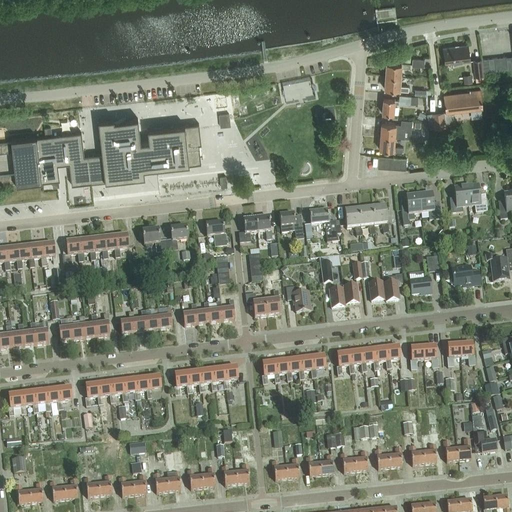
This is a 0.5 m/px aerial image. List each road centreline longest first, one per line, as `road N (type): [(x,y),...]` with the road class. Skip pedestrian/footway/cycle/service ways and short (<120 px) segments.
road 1 (residential): [(0,375),(511,311)]
road 2 (residential): [(0,100),(263,69),(361,45)]
road 3 (residential): [(0,229),(351,188)]
road 4 (residential): [(207,511),(511,479)]
road 5 (residential): [(351,188),(480,168),(511,172)]
road 6 (residential): [(361,45),(511,17)]
road 7 (residential): [(351,188),(361,45)]
